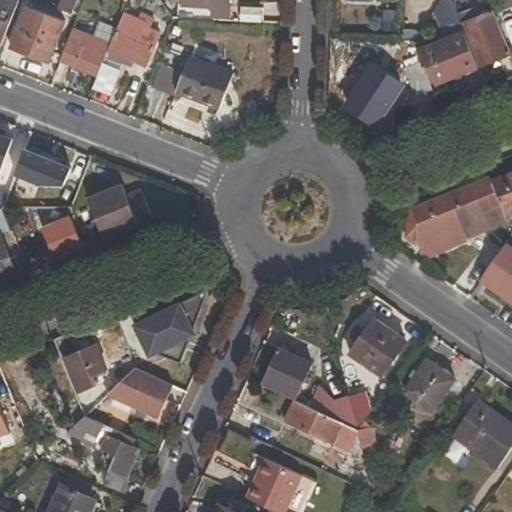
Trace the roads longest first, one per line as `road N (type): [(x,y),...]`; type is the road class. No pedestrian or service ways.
road 1 (residential): [(265,268),(163,511)]
road 2 (residential): [(0,340),(239,241)]
road 3 (residential): [(0,96),(238,189)]
road 4 (residential): [(349,248),(511,362)]
road 5 (residential): [(354,189),(511,123)]
road 6 (residential): [(306,0),(299,151)]
